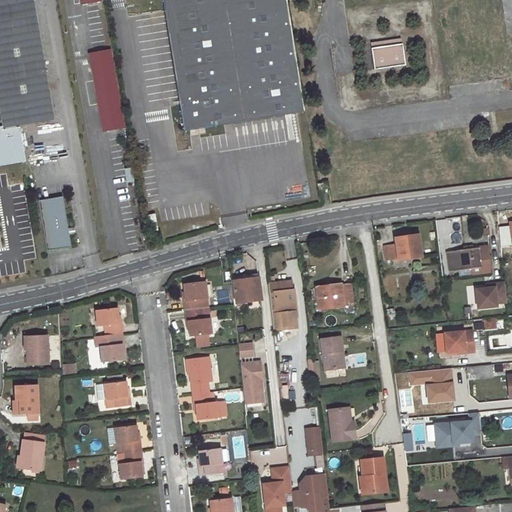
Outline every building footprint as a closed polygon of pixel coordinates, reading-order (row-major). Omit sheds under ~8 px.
[(0,0),(0,46),(13,128),(53,121),(32,0),(0,0)] [(160,0),(182,133),(305,114),(287,0),(160,0)] [(406,36),(376,41),(379,66),(410,61),(406,36)] [(0,46),(0,116),(2,128),(2,129),(13,128),(0,46)] [(108,53),(89,56),(102,132),(121,129),(108,53)] [(2,128),(0,128),(0,166),(19,163),(14,129),(3,131),(2,129),(2,128)] [(19,128),(14,129),(19,163),(22,163),(24,163),(19,128)] [(317,192),(329,191),(328,182),(316,184),(317,192)] [(60,199),(36,203),(45,252),(68,248),(60,199)] [(153,217),(145,218),(148,233),(156,232),(153,217)] [(397,244),(384,245),(386,261),(421,256),(418,235),(396,238),(397,244)] [(33,243),(24,245),(26,254),(34,253),(33,243)] [(479,247),(447,252),(449,271),(482,266),(479,247)] [(242,305),(241,302),(262,299),(259,277),(247,279),(234,281),(238,306),(242,305)] [(203,309),(202,299),(208,299),(207,282),(185,285),(187,301),(185,301),(186,311),(203,309)] [(269,283),(274,330),(296,327),(295,312),(297,312),(296,304),(294,304),(293,301),(296,301),(295,290),(293,290),(286,291),(285,282),(269,283)] [(316,288),(314,288),(315,299),(318,298),(319,309),(345,306),(346,311),(354,310),(350,283),(316,287),(316,288)] [(507,303),(504,283),(494,284),(494,288),(487,288),(475,290),(477,309),(497,307),(496,304),(507,303)] [(116,308),(95,310),(97,327),(104,326),(105,336),(122,334),(121,323),(118,324),(116,308)] [(394,308),(386,309),(387,319),(391,318),(395,318),(394,308)] [(203,309),(186,311),(187,322),(190,321),(191,337),(212,334),(211,318),(204,319),(203,309)] [(471,319),(470,310),(462,311),(463,320),(471,319)] [(493,321),(483,323),(484,330),(497,329),(496,321),(493,321)] [(472,330),(444,333),(446,352),(466,350),(466,352),(474,352),(472,330)] [(105,336),(94,337),(95,347),(99,347),(101,362),(123,359),(121,344),(123,344),(122,334),(105,336)] [(343,367),(340,351),(344,350),(342,335),(321,338),(325,370),(343,367)] [(46,339),(25,341),(27,368),(47,367),(46,339)] [(252,344),(239,346),(240,356),(254,355),(252,344)] [(211,392),(210,383),(213,382),(210,357),(187,360),(188,371),(191,371),(194,394),(211,392)] [(261,362),(241,364),(245,400),(263,398),(262,385),(261,385),(260,381),(262,381),(263,381),(261,362)] [(63,364),(63,374),(76,373),(75,363),(63,364)] [(492,365),(466,367),(467,379),(493,376),(492,365)] [(126,381),(96,385),(97,400),(105,399),(106,409),(130,406),(129,397),(127,397),(126,381)] [(281,398),(295,398),(295,391),(288,391),(288,385),(281,385),(281,398)] [(36,386),(14,387),(15,403),(19,403),(19,415),(28,415),(37,414),(36,386)] [(211,392),(194,394),(195,404),(197,404),(198,420),(221,417),(220,408),(219,401),(216,402),(212,402),(211,392)] [(228,417),(227,407),(220,408),(221,417),(228,417)] [(347,407),(329,409),(333,442),(356,439),(354,423),(349,423),(349,420),(347,407)] [(318,409),(308,410),(309,429),(320,428),(318,409)] [(408,410),(399,411),(401,419),(408,418),(408,410)] [(136,425),(106,429),(108,444),(115,444),(116,454),(140,451),(139,440),(137,440),(136,425)] [(24,429),(22,439),(42,441),(43,432),(24,429)] [(320,431),(309,432),(311,452),(321,451),(320,431)] [(22,456),(20,469),(38,471),(42,441),(22,439),(20,456),(22,456)] [(475,439),(462,440),(463,449),(476,447),(475,439)] [(221,449),(199,452),(201,467),(199,467),(200,476),(223,473),(223,465),(221,449)] [(140,451),(116,454),(117,464),(118,464),(120,480),(142,477),(140,461),(142,461),(140,451)] [(511,456),(501,457),(502,470),(509,469),(511,468),(511,456)] [(383,457),(361,459),(363,477),(365,476),(367,492),(387,490),(383,457)] [(76,459),(67,461),(69,469),(77,468),(76,459)] [(291,491),(288,466),(271,468),(273,482),(263,484),(265,511),(280,511),(280,504),(284,504),(283,492),(291,491)] [(312,511),(330,511),(330,507),(326,475),(306,477),(307,482),(301,489),(303,506),(306,506),(312,510),(312,511)] [(234,511),(233,498),(211,500),(211,511),(234,511)]
